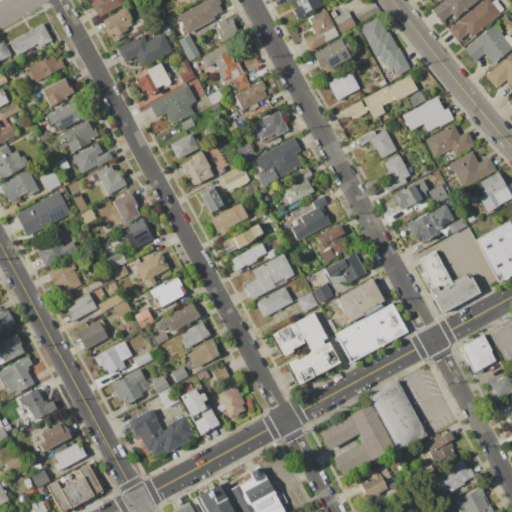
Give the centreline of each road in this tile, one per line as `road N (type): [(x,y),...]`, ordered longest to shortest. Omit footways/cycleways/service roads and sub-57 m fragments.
road 1 (residential): [(334,511),(58,0)]
road 2 (residential): [(511,486),(249,0)]
road 3 (tertiary): [(112,511),(511,295)]
road 4 (tertiary): [(142,511),(0,246)]
road 5 (tertiary): [(511,146),(392,0)]
